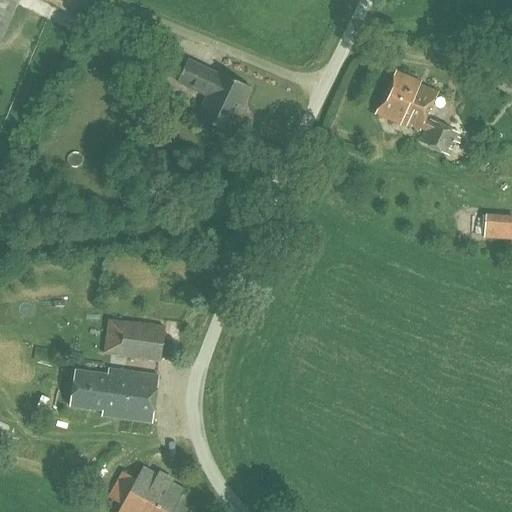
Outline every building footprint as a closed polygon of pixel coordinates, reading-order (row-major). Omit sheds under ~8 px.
[(0,0),(0,43),(19,2),(14,0),(0,0)] [(218,74),(188,60),(178,81),(208,96),(198,117),(226,130),(234,113),(238,115),(252,87),(219,72),(218,74)] [(419,129),(436,92),(419,84),(420,82),(396,71),(377,114),(399,124),(401,121),(405,122),(405,123),(419,129)] [(450,156),(460,133),(430,119),(419,142),(450,156)] [(483,238),(511,239),(511,215),(485,214),(483,238)] [(161,361),(165,327),(108,319),(103,354),(161,361)] [(158,376),(109,369),(108,375),(75,370),(70,406),(103,410),(102,415),(152,422),(158,376)] [(169,396),(166,414),(176,415),(179,398),(169,396)] [(183,488),(144,467),(119,511),(188,511),(189,511),(175,503),(183,488)]
